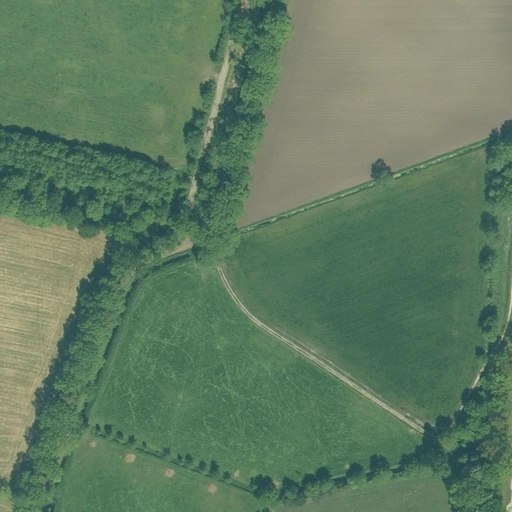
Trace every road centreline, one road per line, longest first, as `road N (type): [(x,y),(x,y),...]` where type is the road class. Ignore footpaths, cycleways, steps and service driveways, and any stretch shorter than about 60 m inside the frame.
road 1 (track): [(37,511),(50,459),(123,281),(134,267),(207,236),(229,291),(255,322),(439,443)]
road 2 (track): [(193,242),(188,205),(242,0)]
